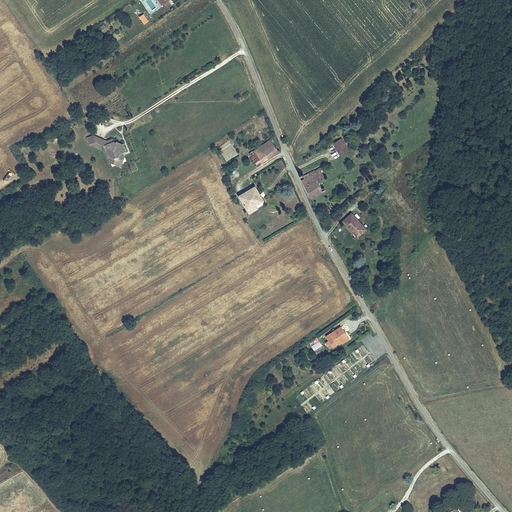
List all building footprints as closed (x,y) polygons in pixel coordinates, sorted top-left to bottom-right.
[(143,14),(139,17),(144,24),(149,21),(143,14)] [(333,143),(339,156),(349,151),(343,138),(333,143)] [(106,154),(109,161),(121,164),(124,153),(123,151),(125,149),(122,144),(114,142),(112,143),(110,139),(107,140),(104,142),(107,147),(104,148),(106,151),(107,154),(106,154)] [(273,142),(252,156),(260,168),(279,153),(275,146),(275,145),(273,142)] [(306,179),(304,180),(313,200),(328,192),(326,187),(322,189),(319,183),(327,179),(322,169),(317,173),(316,171),(306,177),(306,179)] [(256,187),(240,197),(249,211),(264,202),(258,193),(260,192),(256,187)] [(354,214),(345,223),(360,238),(369,230),(354,214)] [(79,217),(74,221),(78,228),(83,224),(79,217)] [(342,327),(328,336),(335,348),(349,338),(342,327)] [(309,343),(314,351),(322,346),(317,337),(309,343)] [(450,510),(447,511),(459,511),(452,502),(447,506),(450,510)]
